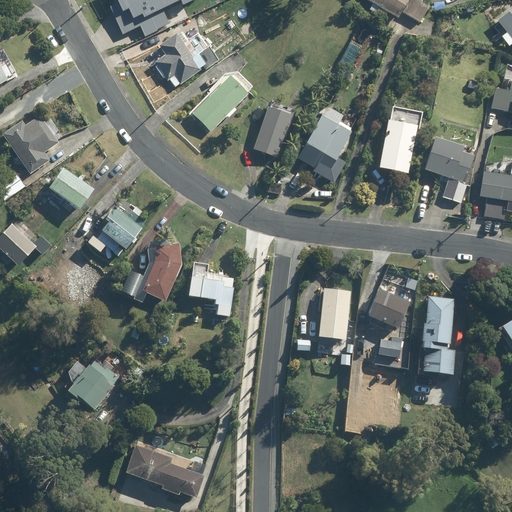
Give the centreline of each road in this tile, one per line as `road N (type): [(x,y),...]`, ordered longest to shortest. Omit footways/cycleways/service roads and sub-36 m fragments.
road 1 (residential): [(49,0),(150,151),(218,201),(284,228)]
road 2 (residential): [(284,228),(260,390),(253,511)]
road 3 (residential): [(284,228),(511,255)]
